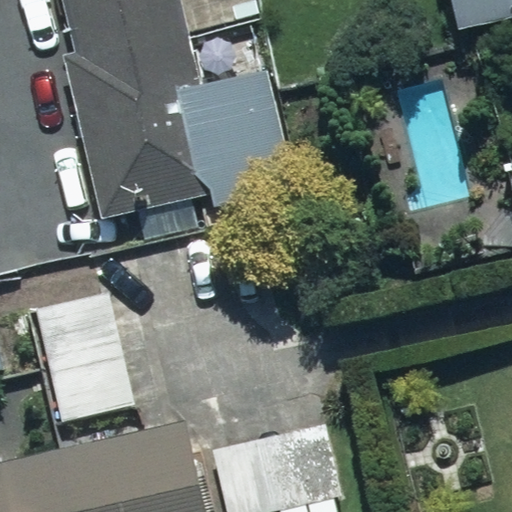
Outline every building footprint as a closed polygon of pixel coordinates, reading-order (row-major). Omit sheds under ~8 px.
[(185,0),(61,0),(103,231),(224,209),(193,39),(185,0)] [(511,0),(440,0),(452,47),(511,32),(511,0)] [(113,292),(35,309),(61,425),(139,408),(113,292)] [(346,511),(325,424),(205,453),(219,511),(346,511)] [(202,511),(183,428),(0,471),(0,511),(202,511)]
